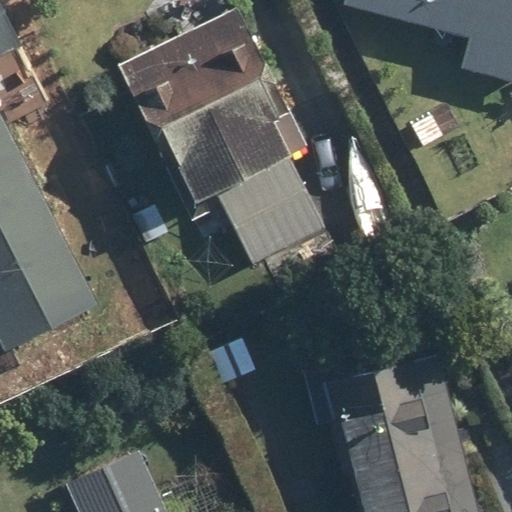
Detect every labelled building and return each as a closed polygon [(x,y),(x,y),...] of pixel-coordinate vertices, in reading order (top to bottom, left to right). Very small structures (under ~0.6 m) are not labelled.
[(511,0),(341,0),(341,3),(467,31),(459,69),(511,80),(511,0)] [(290,148),(303,142),(240,4),(120,59),(183,195),(208,183),(244,260),(324,223),(290,148)] [(0,344),(94,299),(0,107),(0,52),(18,44),(0,7),(0,344)] [(327,356),(299,363),(315,425),(340,419),(363,511),(479,511),(437,345),(331,372),(327,356)] [(168,511),(135,442),(64,477),(81,511),(181,511),(180,510),(175,511),(168,511)]
